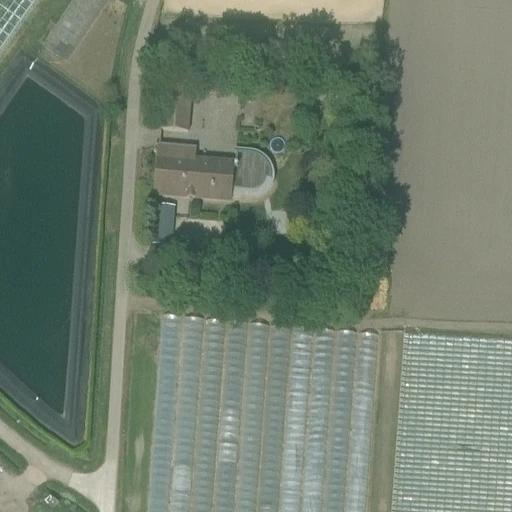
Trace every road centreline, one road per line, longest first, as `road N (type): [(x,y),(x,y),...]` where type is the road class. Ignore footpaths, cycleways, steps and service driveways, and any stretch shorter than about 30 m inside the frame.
road 1 (unclassified): [(152,0),(135,104),(104,511)]
road 2 (track): [(105,493),(43,466),(0,429)]
